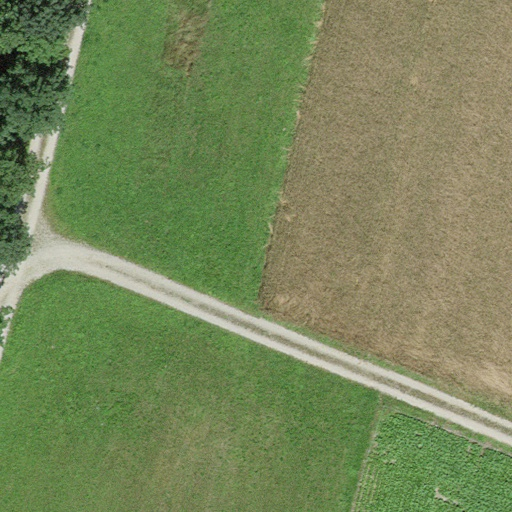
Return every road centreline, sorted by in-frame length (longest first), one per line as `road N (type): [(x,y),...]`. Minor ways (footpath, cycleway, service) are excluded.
road 1 (track): [(16,246),(71,259),(511,442)]
road 2 (track): [(65,0),(0,298)]
